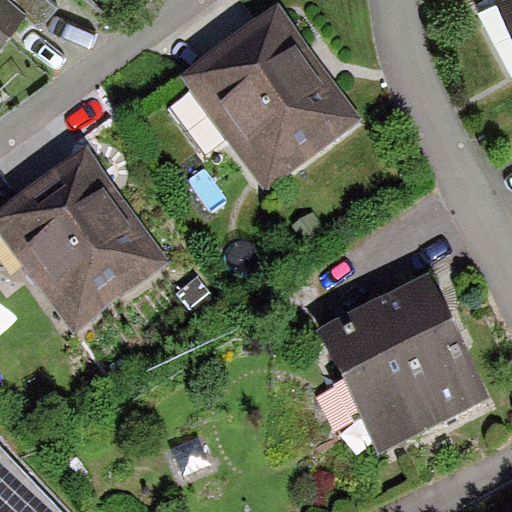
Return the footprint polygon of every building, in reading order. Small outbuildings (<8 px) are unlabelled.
[(0,0),(0,33),(15,10),(32,20),(44,0),(0,0)] [(511,0),(487,0),(511,46),(511,0)] [(354,117),(275,23),(181,102),(261,196),(354,117)] [(156,287),(77,173),(0,226),(0,270),(58,355),(156,287)] [(473,412),(414,305),(314,359),(373,467),(473,412)] [(56,511),(0,459),(0,511),(56,511)]
